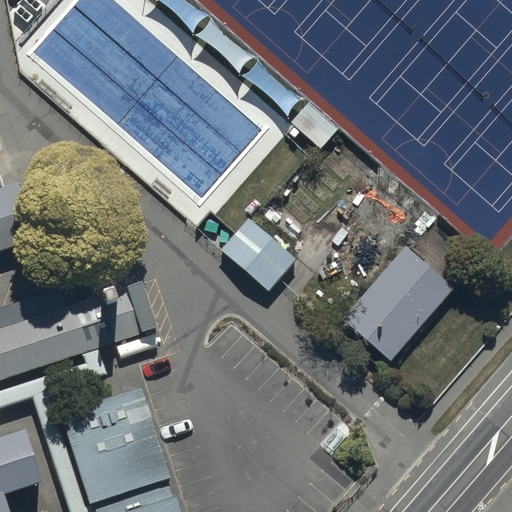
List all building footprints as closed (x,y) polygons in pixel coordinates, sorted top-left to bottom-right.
[(339,134),(308,107),(289,129),(320,156),(339,134)] [(400,195),(369,169),(343,200),(374,226),(400,195)] [(0,255),(45,241),(25,178),(0,185),(0,255)] [(438,220),(416,202),(391,232),(413,250),(438,220)] [(235,236),(219,254),(267,297),(296,264),(284,254),(293,244),(280,233),(271,243),(240,215),(227,230),(235,236)] [(454,295),(404,251),(340,327),(391,370),(454,295)] [(139,279),(0,323),(0,379),(90,350),(156,330),(139,279)] [(61,405),(95,511),(182,511),(138,381),(61,405)] [(0,511),(8,511),(2,494),(41,481),(22,431),(0,438),(0,511)]
